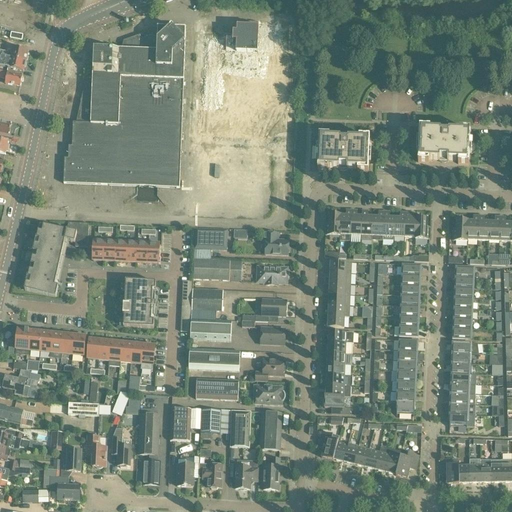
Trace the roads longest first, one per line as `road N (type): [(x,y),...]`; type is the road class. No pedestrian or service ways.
road 1 (residential): [(391,191),(326,188),(316,195),(301,478)]
road 2 (residential): [(429,509),(430,356),(439,342),(442,272),(434,253),(438,192)]
road 3 (tertiary): [(1,292),(58,36),(95,13)]
road 4 (residential): [(0,302),(81,312),(83,274),(175,278)]
road 5 (residential): [(300,508),(106,494)]
road 6 (residential): [(429,509),(301,478)]
